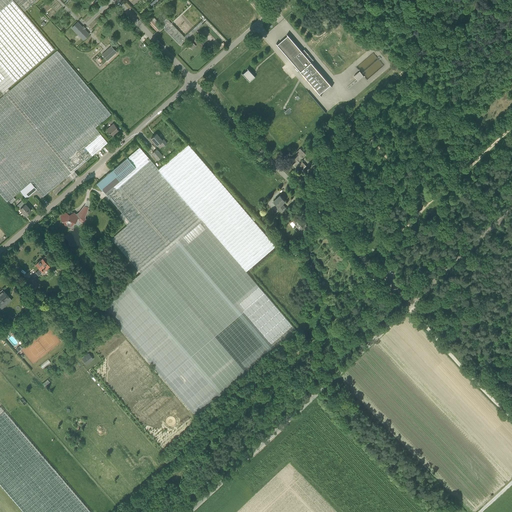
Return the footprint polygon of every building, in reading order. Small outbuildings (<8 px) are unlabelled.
[(0,0),(0,90),(2,93),(54,49),(41,34),(13,0),(0,0)] [(14,0),(24,11),(36,0),(14,0)] [(180,45),(207,20),(191,4),(171,23),(166,18),(160,24),(180,45)] [(78,22),(71,28),(83,40),(90,34),(85,29),(86,28),(84,26),(83,27),(78,22)] [(298,71),(299,70),(302,73),(322,96),(320,94),(330,85),(332,87),(332,86),(311,62),(314,60),(304,49),(302,51),(287,34),(288,35),(278,44),(277,43),(276,43),(280,47),(291,61),(296,66),(296,65),(298,67),(295,68),(298,71)] [(111,46),(102,54),(107,61),(117,52),(111,46)] [(37,189),(39,192),(43,197),(68,176),(73,181),(79,176),(74,171),(108,142),(95,128),(111,114),(57,51),(0,98),(0,193),(7,202),(10,200),(13,197),(21,190),(31,182),(37,189)] [(242,73),(250,82),(255,77),(248,68),(248,69),(243,74),(242,73)] [(359,72),(353,77),(358,82),(363,77),(359,72)] [(110,132),(113,136),(119,131),(116,127),(116,126),(113,123),(106,129),(109,133),(110,132)] [(156,133),(151,138),(157,144),(159,142),(163,147),(167,143),(163,139),(162,140),(156,133)] [(188,144),(158,169),(246,272),(275,247),(188,144)] [(105,193),(122,213),(119,215),(127,225),(111,239),(138,270),(140,273),(102,306),(142,353),(178,395),(195,416),(296,330),(265,294),(246,272),(158,169),(139,147),(111,171),(120,181),(105,193)] [(301,160),(306,155),(300,148),(295,153),(298,156),(294,159),(296,161),(293,165),(296,168),(299,165),(303,169),(306,166),(301,160)] [(157,149),(152,154),(157,161),(163,156),(157,149)] [(120,181),(111,171),(97,183),(97,184),(105,193),(120,181)] [(21,190),(27,197),(34,191),(37,189),(31,182),(21,190)] [(282,212),(286,208),(282,204),(285,201),(280,195),(274,201),(278,205),(277,207),(282,212)] [(22,201),(17,205),(20,209),(26,215),(31,211),(22,201)] [(71,225),(73,222),(74,221),(75,222),(77,219),(82,222),(85,219),(84,217),(88,207),(84,206),(79,213),(78,214),(77,214),(76,214),(76,215),(75,215),(75,214),(74,213),(70,215),(70,216),(68,216),(68,214),(65,212),(61,215),(63,217),(61,218),(62,221),(64,221),(66,225),(71,225)] [(301,233),(306,228),(308,227),(305,224),(306,223),(299,215),(292,221),(299,229),(298,230),(301,233)] [(48,259),(45,256),(36,264),(43,272),(49,267),(45,261),(48,259)] [(34,290),(39,285),(32,277),(27,282),(34,290)] [(0,305),(9,298),(3,290),(0,292),(0,305)] [(86,365),(93,360),(88,353),(81,359),(86,365)] [(90,511),(31,443),(1,407),(0,407),(0,484),(23,511),(90,511)]
